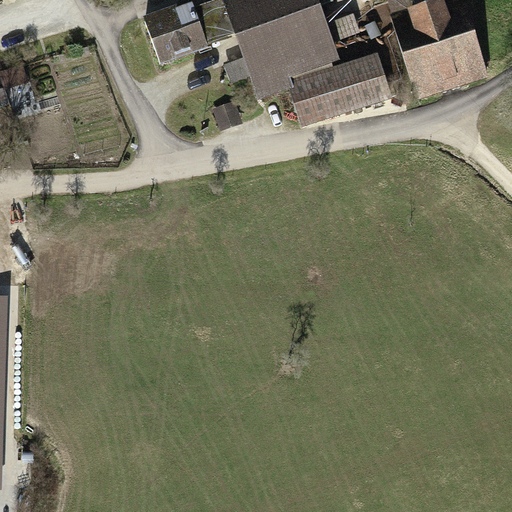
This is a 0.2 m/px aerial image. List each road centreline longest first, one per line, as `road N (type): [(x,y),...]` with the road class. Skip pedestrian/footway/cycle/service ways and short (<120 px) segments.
road 1 (track): [(0,191),(117,181),(447,118),(511,77)]
road 2 (track): [(178,169),(84,0)]
